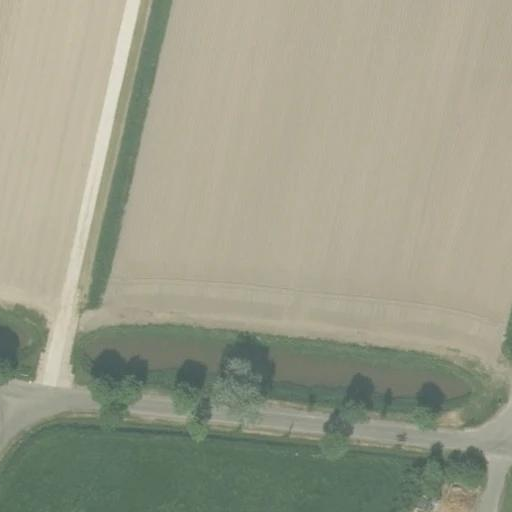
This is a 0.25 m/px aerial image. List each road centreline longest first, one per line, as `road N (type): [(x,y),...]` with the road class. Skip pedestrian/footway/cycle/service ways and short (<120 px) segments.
road 1 (tertiary): [(511,445),(24,393)]
road 2 (track): [(47,395),(133,0)]
